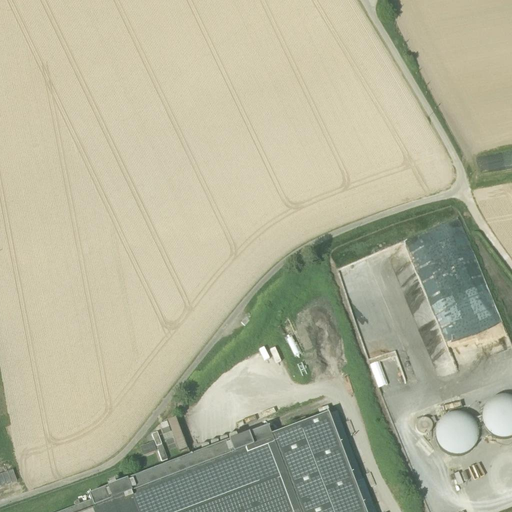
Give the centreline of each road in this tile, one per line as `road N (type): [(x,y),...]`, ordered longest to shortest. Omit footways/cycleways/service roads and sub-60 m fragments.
road 1 (unclassified): [(460,188),(295,253),(263,281),(114,464),(0,505)]
road 2 (unknown): [(167,400),(214,414),(331,391),(394,511)]
road 3 (unclassified): [(363,0),(439,130),(463,178),(460,188)]
